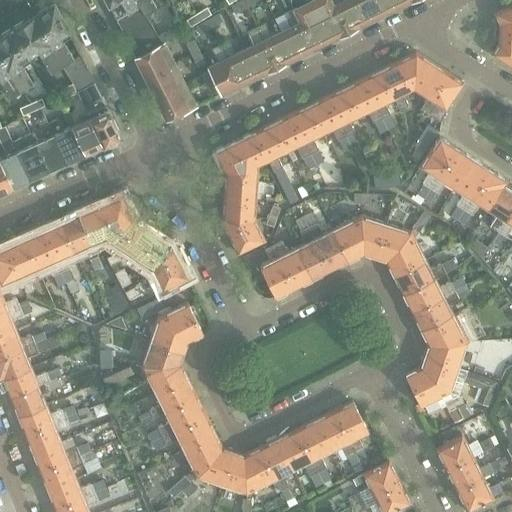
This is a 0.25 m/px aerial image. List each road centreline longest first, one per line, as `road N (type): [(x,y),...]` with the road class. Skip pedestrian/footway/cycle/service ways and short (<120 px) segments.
road 1 (residential): [(151,155),(414,23)]
road 2 (residential): [(244,334),(199,359),(233,435),(369,375)]
road 3 (residential): [(369,375),(399,359),(404,342),(368,277),(244,334)]
road 4 (residential): [(244,334),(151,155)]
road 5 (residential): [(151,155),(75,0)]
road 6 (residential): [(0,220),(151,155)]
road 7 (residential): [(436,511),(369,375)]
road 8 (residential): [(485,75),(451,131),(511,170)]
